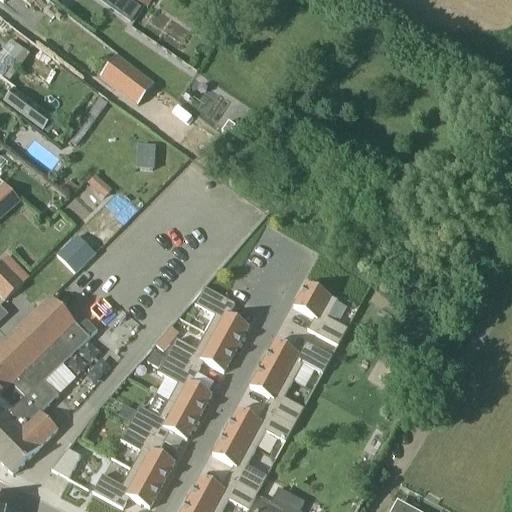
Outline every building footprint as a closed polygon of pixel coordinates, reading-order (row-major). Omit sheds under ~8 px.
[(131,0),(146,10),(153,0),(131,0)] [(257,0),(275,11),(281,0),(257,0)] [(141,10),(129,1),(118,16),(131,25),(141,10)] [(0,74),(10,82),(35,48),(12,31),(4,41),(8,45),(1,55),(0,54),(0,74)] [(116,57),(100,79),(137,107),(153,86),(116,57)] [(0,78),(8,84),(10,82),(0,74),(0,78)] [(31,82),(24,92),(39,102),(45,92),(31,82)] [(3,103),(43,133),(44,132),(47,135),(55,124),(52,121),(53,119),(13,89),(3,103)] [(228,138),(235,128),(228,123),(222,133),(228,138)] [(74,186),(69,181),(60,191),(65,196),(66,196),(69,199),(77,189),(75,187),(74,186)] [(0,222),(21,204),(4,185),(0,188),(0,222)] [(64,204),(75,222),(85,216),(79,206),(86,202),(81,194),(64,204)] [(95,256),(92,253),(77,239),(58,258),(75,276),(95,256)] [(0,287),(13,275),(2,264),(0,265),(0,287)] [(0,298),(5,304),(23,286),(13,275),(0,287),(0,298)] [(308,330),(339,347),(348,329),(329,318),(339,301),(305,282),(293,306),(314,318),(308,330)] [(204,336),(236,351),(249,329),(228,318),(234,306),(203,291),(194,309),(214,319),(204,336)] [(86,323),(79,331),(49,301),(0,349),(0,464),(12,477),(58,433),(41,416),(58,399),(44,385),(97,334),(86,323)] [(195,352),(175,343),(167,360),(196,375),(202,364),(224,375),(236,351),(204,336),(195,352)] [(169,347),(161,340),(155,347),(163,354),(169,347)] [(261,364),(293,381),(303,364),(323,375),(333,358),(303,341),(296,352),(274,340),(261,364)] [(159,371),(165,360),(153,354),(147,364),(159,371)] [(169,404),(199,420),(212,397),(191,387),(196,375),(167,360),(157,377),(177,387),(169,404)] [(263,409),(294,426),(304,408),(284,398),(293,381),(261,364),(249,387),(269,398),(263,409)] [(401,396),(411,379),(396,370),(386,387),(401,396)] [(139,409),(130,427),(158,442),(164,431),(184,441),(199,420),(169,404),(159,420),(139,409)] [(130,424),(135,414),(124,408),(118,418),(130,424)] [(224,434),(256,450),(265,433),(284,444),(294,426),(263,409),(257,421),(237,411),(224,434)] [(156,486),(161,488),(173,465),(152,454),(158,442),(130,427),(120,444),(139,454),(130,472),(156,486)] [(226,479),(257,495),(266,478),(247,467),(256,450),(224,434),(212,457),(232,468),(226,479)] [(81,460),(68,452),(51,473),(68,482),(81,460)] [(92,497),(120,511),(122,511),(128,501),(148,511),(161,488),(130,472),(121,489),(101,479),(92,497)] [(187,503),(204,511),(222,511),(228,502),(245,511),(247,511),(257,495),(226,479),(220,491),(200,480),(187,503)] [(285,511),(293,497),(279,489),(270,505),(264,502),(258,511),(285,511)] [(298,511),(303,503),(293,497),(285,511),(298,511)] [(204,511),(187,503),(182,511),(204,511)]
